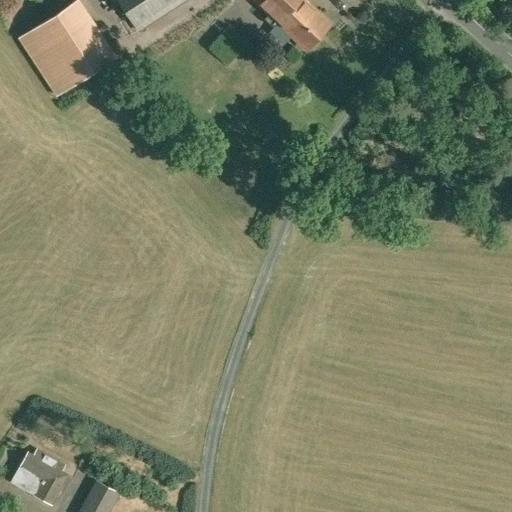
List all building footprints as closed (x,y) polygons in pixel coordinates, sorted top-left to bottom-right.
[(116,58),(77,0),(76,0),(19,39),(57,97),(116,58)] [(184,0),(117,0),(138,31),(184,0)] [(254,0),(307,49),(331,24),(306,0),(254,0)] [(51,465),(31,455),(24,467),(47,480),(39,496),(54,504),(70,476),(64,473),(67,466),(54,459),(51,465)] [(104,487),(98,496),(112,504),(117,495),(104,487)]
